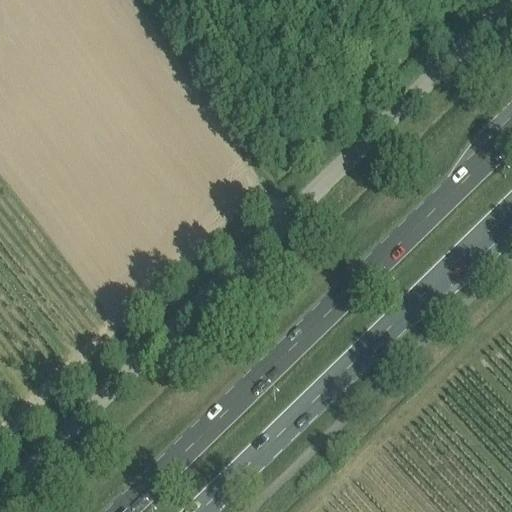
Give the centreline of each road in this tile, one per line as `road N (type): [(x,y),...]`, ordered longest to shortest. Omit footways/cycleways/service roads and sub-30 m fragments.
road 1 (unclassified): [(0,496),(509,0)]
road 2 (primary): [(511,129),(119,511)]
road 3 (primary): [(201,511),(511,211)]
